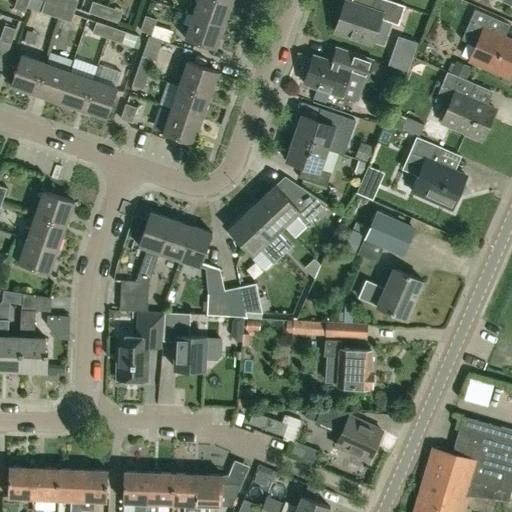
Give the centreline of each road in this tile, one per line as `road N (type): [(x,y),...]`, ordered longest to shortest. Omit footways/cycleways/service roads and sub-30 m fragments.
road 1 (tertiary): [(381,511),(511,215)]
road 2 (residential): [(126,165),(194,186),(220,185),(237,167),(288,0)]
road 3 (residential): [(76,413),(88,288),(126,165)]
road 4 (residential): [(275,456),(179,423),(76,413)]
road 5 (residential): [(0,120),(126,165)]
